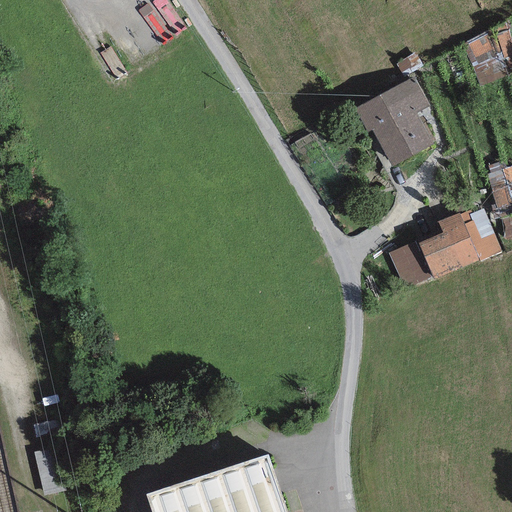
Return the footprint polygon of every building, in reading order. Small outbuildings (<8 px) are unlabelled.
[(460,45),(480,87),(511,75),(511,39),(507,19),(460,45)] [(415,53),(396,64),(404,78),(423,66),(415,53)] [(429,106),(413,77),(354,110),(367,133),(371,131),(391,167),(433,145),(432,143),(434,142),(425,123),(422,124),(417,113),(429,106)] [(412,254),(422,279),(472,258),(457,223),(440,230),(444,240),(412,254)] [(147,495),(153,511),(285,511),(267,456),(147,495)]
